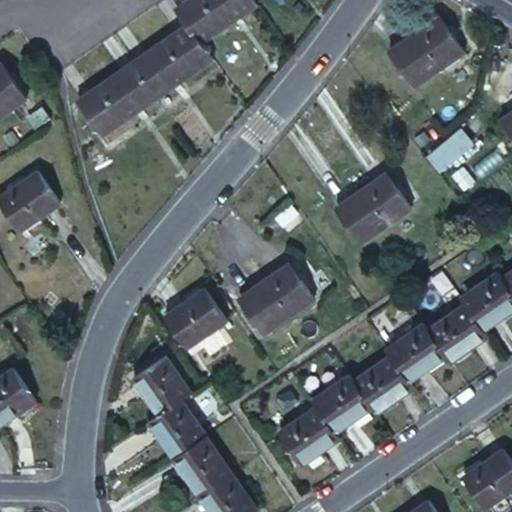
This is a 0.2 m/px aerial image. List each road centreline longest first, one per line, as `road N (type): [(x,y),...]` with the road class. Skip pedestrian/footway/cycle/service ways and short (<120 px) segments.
road 1 (residential): [(77,494),(71,457),(93,345),(141,262),(281,98),(352,0)]
road 2 (residential): [(511,384),(323,511)]
